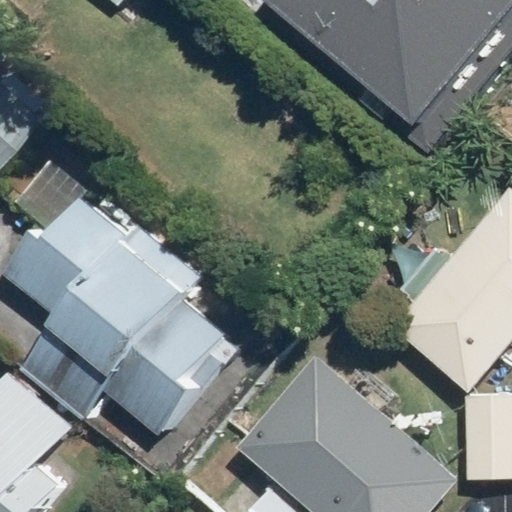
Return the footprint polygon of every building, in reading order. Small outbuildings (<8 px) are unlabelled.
[(444,154),(511,73),(511,0),(438,0),(437,2),(435,0),(288,0),(277,14),(444,154)] [(189,56),(216,23),(188,1),(161,33),(189,56)] [(248,98),(213,70),(184,107),(219,135),(248,98)] [(0,157),(37,113),(0,82),(0,157)] [(126,388),(175,430),(255,337),(206,295),(223,275),(164,224),(155,234),(107,193),(74,232),(62,222),(21,270),(79,319),(38,366),(100,418),(126,388)] [(511,213),(419,323),(497,389),(511,371),(511,213)] [(343,511),(455,511),(486,477),(341,352),(262,442),(343,511)] [(87,426),(25,374),(0,403),(0,511),(57,511),(79,485),(55,465),(87,426)] [(488,477),(511,476),(511,390),(486,392),(488,477)] [(316,511),(288,486),(263,511),(316,511)]
